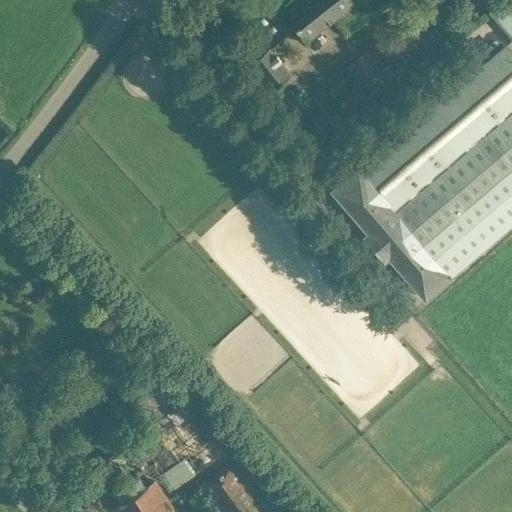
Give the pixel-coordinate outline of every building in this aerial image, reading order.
[(354,2),(353,0),(301,0),(285,13),(306,40),(354,2)] [(331,189),(368,232),(425,299),(511,223),(511,0),(498,0),(488,9),(511,37),(358,169),(357,167),(331,189)] [(250,63),(271,90),(290,76),(269,48),(250,63)] [(205,481),(216,498),(224,511),(256,511),(263,508),(233,463),(205,481)] [(112,506),(116,511),(174,511),(153,480),(146,485),(139,474),(132,472),(128,475),(121,465),(112,471),(118,481),(114,484),(114,489),(121,501),(112,506)]
